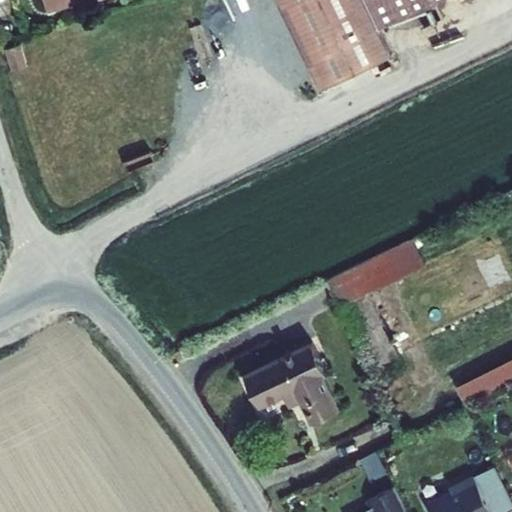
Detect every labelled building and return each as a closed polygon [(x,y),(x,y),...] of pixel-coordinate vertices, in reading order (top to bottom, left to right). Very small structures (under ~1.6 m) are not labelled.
[(279,0),(321,84),(393,49),(380,23),(368,0),(279,0)] [(368,0),(380,23),(427,0),(368,0)] [(18,40),(6,44),(9,54),(21,51),(18,40)] [(418,262),(405,235),(318,276),(331,304),(418,262)] [(304,337),(238,371),(243,381),(310,348),(304,337)] [(319,366),(310,348),(243,381),(251,399),(275,387),(281,399),(295,391),(306,414),(332,401),(316,368),(319,366)] [(511,376),(511,354),(451,385),(460,403),(511,376)] [(494,511),(509,505),(489,464),(468,474),(487,511),(494,511)] [(487,511),(468,474),(468,473),(444,485),(446,488),(424,499),(429,511),(487,511)] [(401,511),(388,484),(362,496),(366,504),(350,511),(401,511)]
